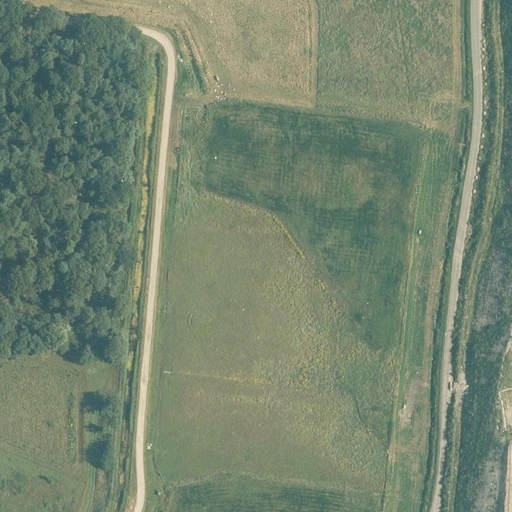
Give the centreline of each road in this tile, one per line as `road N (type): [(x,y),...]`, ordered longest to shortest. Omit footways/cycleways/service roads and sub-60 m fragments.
road 1 (track): [(0,6),(147,31),(169,51),(136,511)]
road 2 (track): [(83,511),(102,359)]
